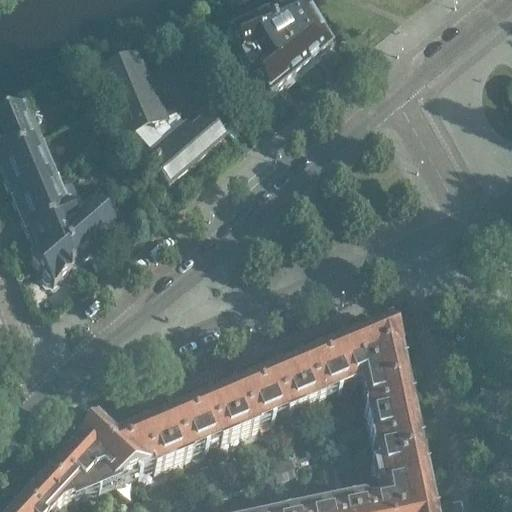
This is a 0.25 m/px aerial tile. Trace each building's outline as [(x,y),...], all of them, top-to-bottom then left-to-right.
[(328,47),(323,39),(324,37),(311,15),(309,16),(304,8),(304,6),(304,5),(304,4),(302,4),(301,4),(264,20),(272,38),(285,58),(302,78),(310,72),(310,71),(311,71),(311,70),(310,69),(309,68),(314,64),(315,64),(316,64),(316,63),(316,62),(330,51),(330,50),(331,49),(330,48),(328,47)] [(302,78),(285,58),(272,38),(264,20),(229,36),(228,36),(233,48),(234,47),(234,48),(238,57),(237,57),(237,58),(237,59),(237,60),(238,60),(239,60),(240,63),(241,64),(241,65),(241,67),(247,77),(248,78),(250,78),(251,79),(252,81),(252,82),(252,83),(252,84),(253,84),(254,84),(255,84),(261,92),(269,102),(269,101),(284,89),(285,89),(286,89),(286,88),(286,87),(291,83),(292,84),(292,85),(293,85),(294,85),(295,84),(302,78)] [(196,135),(180,117),(178,116),(177,115),(175,114),(174,114),(172,115),(161,119),(137,62),(97,79),(124,143),(125,143),(151,173),(150,174),(159,184),(159,183),(167,193),(222,146),(206,127),(196,135)] [(0,163),(42,147),(34,128),(37,127),(39,122),(35,113),(30,111),(28,112),(26,109),(24,108),(18,111),(17,112),(18,114),(0,121),(0,163)] [(56,183),(42,147),(0,163),(0,179),(10,202),(56,183)] [(70,218),(56,183),(10,202),(24,236),(45,227),(46,229),(59,224),(71,219),(70,218)] [(80,268),(117,236),(103,219),(104,215),(99,210),(95,210),(92,207),(85,214),(84,212),(70,218),(71,219),(59,224),(63,233),(61,235),(69,244),(64,249),(80,268)] [(80,268),(64,249),(69,244),(61,235),(63,233),(59,224),(46,229),(45,227),(24,236),(31,253),(29,255),(31,259),(31,260),(30,260),(30,261),(28,262),(42,279),(41,283),(46,289),(50,288),(52,291),(72,274),(76,275),(79,272),(79,269),(79,268),(80,268)] [(405,391),(397,354),(398,354),(388,331),(353,345),(371,387),(364,390),(366,399),(405,391)] [(371,387),(353,345),(320,359),(336,396),(358,387),(364,390),(371,387)] [(336,396),(320,359),(287,373),(304,415),(324,407),(322,402),(336,396)] [(304,415),(287,373),(254,387),(269,424),(283,419),(285,423),(304,415)] [(269,424),(254,387),(220,401),(238,443),(258,435),(256,430),(269,424)] [(412,426),(409,409),(405,391),(366,399),(369,414),(364,415),(368,435),(412,426)] [(238,443),(220,401),(187,415),(203,452),(216,447),(218,451),(238,443)] [(203,452),(187,415),(154,429),(172,471),(191,463),(189,458),(203,452)] [(420,461),(416,444),(412,426),(368,435),(373,456),(378,455),(381,470),(420,461)] [(172,471),(154,429),(121,443),(137,480),(150,475),(152,479),(172,471)] [(345,440),(344,432),(334,433),(336,442),(345,440)] [(137,480),(121,443),(109,448),(94,434),(66,463),(91,487),(96,498),(137,480)] [(347,449),(345,440),(336,442),(338,451),(347,449)] [(349,458),(347,449),(338,451),(340,460),(349,458)] [(351,467),(349,458),(340,460),(342,469),(351,467)] [(427,497),(424,480),(420,461),(381,470),(376,471),(381,495),(386,494),(388,505),(427,497)] [(61,511),(96,498),(91,487),(66,463),(39,493),(59,511),(61,511)] [(293,474),(291,465),(282,468),(284,477),(293,474)] [(353,476),(351,467),(342,469),(344,478),(353,476)] [(284,477),(282,468),(273,471),(275,479),(284,477)] [(296,482),(293,474),(284,477),(287,485),(296,482)] [(287,485),(284,477),(275,479),(278,488),(287,485)] [(226,494),(224,485),(215,488),(217,497),(226,494)] [(217,497),(215,488),(206,491),(208,499),(217,497)] [(58,511),(59,511),(39,493),(20,511),(58,511)] [(229,502),(226,494),(217,497),(220,505),(229,502)] [(220,505),(217,497),(208,499),(211,508),(220,505)] [(430,511),(427,497),(388,505),(385,509),(386,511),(430,511)]
